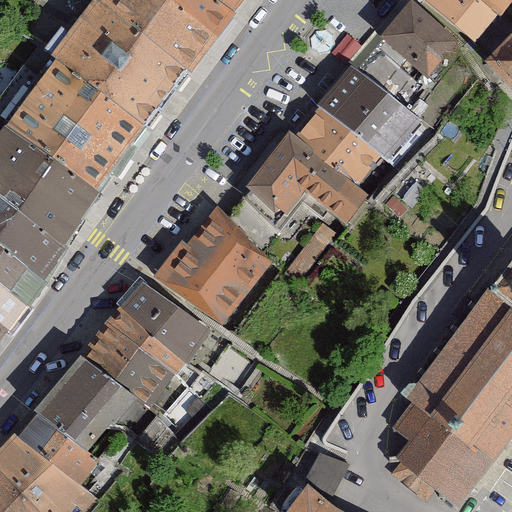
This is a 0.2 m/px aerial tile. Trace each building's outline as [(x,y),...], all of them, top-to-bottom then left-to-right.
[(169,0),(100,0),(100,1),(191,72),(205,54),(218,36),(169,0)] [(218,0),(169,0),(218,36),(226,25),(233,10),(218,0)] [(218,0),(233,10),(240,0),(218,0)] [(511,0),(429,0),(475,38),(497,10),(501,14),(511,0)] [(54,55),(59,60),(144,127),(169,100),(191,72),(100,1),(54,55)] [(456,42),(411,1),(352,67),(400,105),(456,42)] [(511,37),(490,61),(511,85),(511,37)] [(59,60),(8,127),(97,193),(144,127),(59,60)] [(319,106),(322,109),(383,154),(389,157),(420,121),(400,105),(352,67),(319,106)] [(322,109),(296,138),(356,185),(383,154),(322,109)] [(0,136),(8,127),(0,120),(0,136)] [(8,127),(0,136),(0,196),(65,247),(97,193),(8,127)] [(253,191),(244,200),(275,228),(297,201),(330,226),(338,216),(346,222),(367,195),(356,185),(296,138),(290,133),(249,186),(253,191)] [(0,196),(0,243),(44,281),(65,247),(0,196)] [(244,200),(229,220),(256,248),(275,228),(244,200)] [(183,242),(157,276),(223,321),(270,262),(256,248),(229,220),(218,209),(189,247),(183,242)] [(335,234),(323,225),(287,272),(299,281),(335,234)] [(0,243),(0,283),(28,306),(44,281),(0,243)] [(511,277),(393,429),(410,444),(397,462),(424,483),(461,511),(511,444),(511,277)] [(0,283),(0,325),(7,331),(28,306),(0,283)] [(143,284),(121,308),(184,361),(207,329),(143,284)] [(121,308),(83,358),(136,398),(148,407),(184,361),(121,308)] [(38,411),(41,414),(86,449),(136,398),(83,358),(38,411)] [(41,414),(20,440),(78,484),(96,459),(86,449),(41,414)] [(0,453),(0,470),(41,511),(69,511),(76,504),(85,511),(86,511),(96,500),(78,484),(20,440),(16,437),(0,453)] [(347,465),(321,456),(307,478),(331,496),(347,465)] [(0,511),(41,511),(0,470),(0,511)] [(337,511),(332,509),(326,503),(309,488),(289,511),(337,511)]
